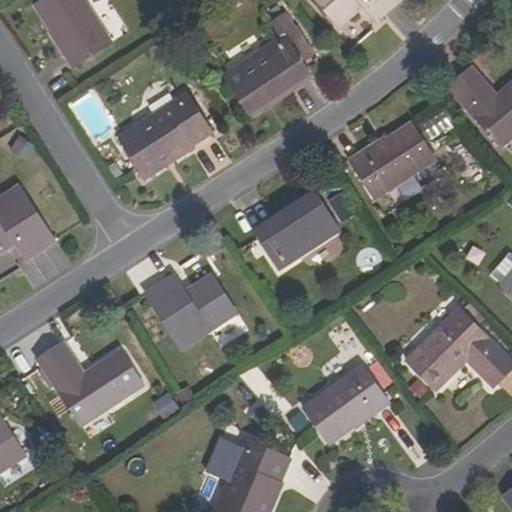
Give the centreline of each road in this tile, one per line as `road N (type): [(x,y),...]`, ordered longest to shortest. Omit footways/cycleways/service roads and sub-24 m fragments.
road 1 (residential): [(470,0),(411,57),(128,251)]
road 2 (residential): [(128,251),(0,57)]
road 3 (residential): [(128,251),(0,333)]
road 4 (residential): [(418,504),(390,478),(371,474),(334,485),(315,511)]
road 5 (residential): [(511,418),(418,504)]
